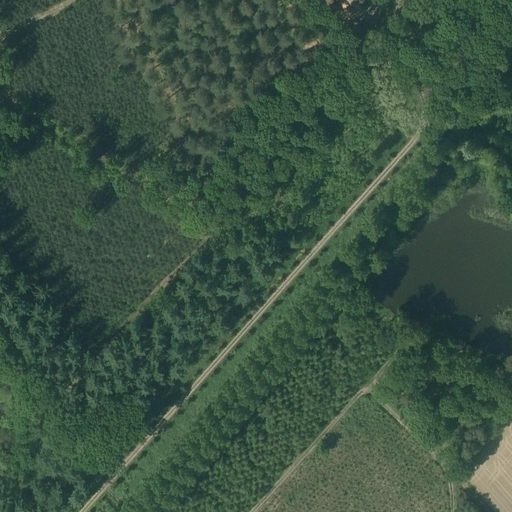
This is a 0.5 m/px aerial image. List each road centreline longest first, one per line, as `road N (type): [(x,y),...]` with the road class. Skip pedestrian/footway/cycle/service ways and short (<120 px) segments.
road 1 (track): [(81,511),(420,128),(413,88),(369,33),(385,0)]
road 2 (track): [(511,84),(343,283),(339,297),(401,334),(403,350),(251,511)]
road 3 (track): [(0,67),(2,105),(302,267)]
